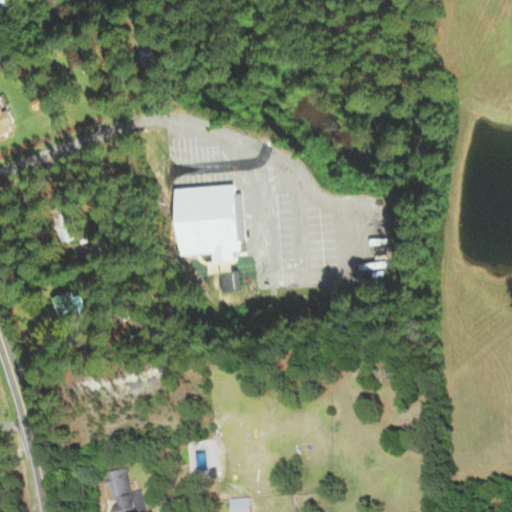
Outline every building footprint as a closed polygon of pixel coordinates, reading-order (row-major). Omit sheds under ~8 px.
[(0,94),(0,135),(15,129),(12,122),(18,119),(12,106),(6,109),(0,95),(0,94)] [(180,186),(183,253),(213,251),(214,259),(236,258),(236,250),(245,249),(242,183),(180,186)] [(58,217),(64,241),(80,237),(75,213),(58,217)] [(223,269),(224,289),(238,289),(238,269),(223,269)] [(112,470),(118,511),(143,511),(138,481),(132,482),(129,467),(112,470)] [(235,511),(254,511),(254,496),(235,496),(235,511)]
